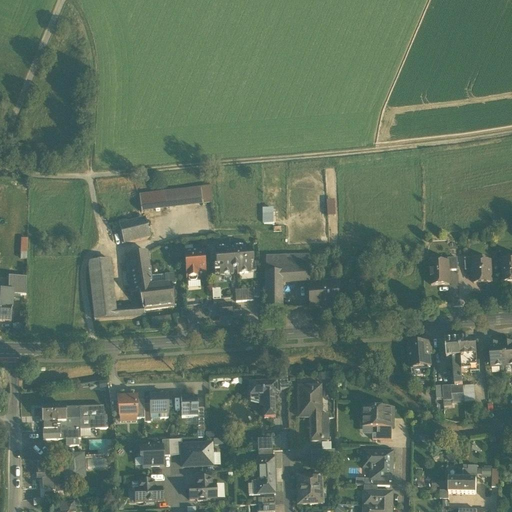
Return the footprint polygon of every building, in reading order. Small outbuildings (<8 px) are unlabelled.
[(201,189),(203,207),(212,206),(210,188),(201,189)] [(163,194),(165,211),(203,207),(201,189),(163,194)] [(139,197),(141,214),(165,211),(163,194),(139,197)] [(334,201),(326,202),(327,218),(335,218),(334,201)] [(263,226),(272,227),(271,211),(262,211),(263,226)] [(119,226),(124,246),(150,239),(145,219),(119,226)] [(219,268),(219,277),(233,276),(233,272),(237,271),(237,275),(251,274),(250,265),(253,265),(251,248),(214,251),(216,268),(219,268)] [(189,282),(190,284),(195,283),(196,282),(196,279),(204,278),(202,252),(184,254),(187,279),(188,279),(189,282)] [(128,257),(134,290),(152,287),(151,278),(147,254),(128,257)] [(265,260),(265,274),(281,274),(281,272),(308,270),(308,258),(265,260)] [(448,264),(449,272),(458,272),(457,260),(448,260),(448,264)] [(465,260),(465,272),(473,272),(473,264),(473,260),(465,260)] [(511,260),(502,261),(504,283),(511,282),(511,260)] [(89,264),(89,266),(95,322),(116,320),(144,318),(143,311),(143,312),(142,308),(115,310),(109,261),(92,263),(90,263),(89,264)] [(473,272),(474,285),(492,284),(491,263),(473,264),(473,272)] [(430,265),(431,287),(449,286),(449,272),(448,264),(430,265)] [(265,310),(282,310),(282,288),(282,284),(309,282),(308,270),(281,272),(281,274),(265,274),(265,310)] [(164,277),(165,286),(175,286),(174,276),(164,277)] [(164,277),(151,278),(152,287),(165,286),(164,277)] [(13,296),(26,296),(26,278),(9,278),(9,292),(13,293),(13,296)] [(308,286),(310,310),(339,308),(337,289),(332,289),(331,284),(309,286),(308,286)] [(176,296),(175,286),(165,286),(152,287),(134,290),(134,295),(136,295),(136,297),(140,297),(142,308),(143,312),(143,311),(174,308),(172,297),(176,296)] [(235,291),(236,303),(254,302),(253,290),(235,291)] [(0,322),(11,323),(13,296),(13,293),(9,292),(0,291),(0,322)] [(218,306),(219,318),(231,317),(230,305),(218,306)] [(209,319),(219,318),(218,306),(208,307),(209,319)] [(150,319),(152,328),(172,325),(170,316),(150,319)] [(475,341),(459,343),(462,373),(470,372),(470,369),(477,369),(475,341)] [(463,387),(462,373),(459,343),(446,344),(447,361),(453,360),(455,386),(451,387),(452,396),(463,395),(463,387)] [(409,347),(411,370),(430,368),(428,345),(409,347)] [(506,369),(504,348),(498,348),(498,346),(490,347),(490,352),(492,370),(499,369),(499,370),(501,372),(503,372),(506,369)] [(278,373),(279,386),(287,385),(287,373),(278,373)] [(106,381),(99,382),(100,389),(107,388),(106,381)] [(277,383),(248,384),(249,396),(258,396),(263,396),(264,407),(264,418),(275,418),(274,395),(277,395),(277,383)] [(288,391),(287,385),(279,386),(279,395),(288,391)] [(463,395),(464,403),(475,402),(474,386),(463,387),(463,395)] [(451,387),(442,387),(436,388),(435,388),(436,400),(443,399),(444,407),(452,407),(452,404),(452,399),(452,396),(451,387)] [(310,443),(318,442),(318,441),(328,441),(328,416),(321,416),(320,388),(298,388),(298,403),(303,403),(304,420),(310,419),(315,419),(315,430),(310,430),(310,443)] [(452,399),(452,404),(464,403),(463,395),(452,396),(452,399)] [(258,396),(249,396),(250,402),(259,405),(258,396)] [(167,397),(149,397),(150,406),(150,415),(160,415),(160,420),(168,419),(167,397)] [(119,417),(136,417),(137,417),(136,402),(136,398),(117,399),(118,410),(119,410),(119,417)] [(197,398),(181,399),(181,418),(186,418),(198,418),(197,409),(197,398)] [(144,401),(136,402),(137,417),(136,417),(136,420),(144,420),(144,406),(144,401)] [(90,429),(106,429),(103,407),(65,408),(66,423),(43,424),(43,431),(59,431),(80,430),(90,429)] [(40,417),(40,424),(43,424),(66,423),(65,408),(41,408),(42,417),(40,417)] [(362,420),(363,422),(365,422),(367,424),(367,428),(373,429),(377,429),(392,429),(392,426),(391,426),(391,419),(393,419),(393,410),(388,410),(363,409),(363,411),(362,413),(362,416),(362,418),(362,420)] [(198,418),(186,418),(186,426),(198,426),(198,418)] [(372,441),(392,442),(392,429),(377,429),(377,435),(373,435),(372,441)] [(80,430),(59,431),(60,440),(65,440),(65,447),(78,446),(78,439),(80,439),(80,437),(80,430)] [(213,430),(205,430),(205,440),(214,439),(213,430)] [(59,431),(43,431),(43,441),(60,440),(59,431)] [(423,436),(418,434),(414,436),(414,441),(418,444),(422,441),(423,436)] [(257,441),(257,452),(272,452),(271,440),(257,441)] [(169,442),(169,458),(181,457),(181,447),(182,447),(181,441),(169,442)] [(211,445),(182,447),(181,447),(181,457),(182,469),(212,467),(212,455),(211,445)] [(143,459),(144,468),(163,467),(162,458),(162,448),(140,449),(140,460),(143,459)] [(311,452),(311,460),(334,459),(334,451),(331,451),(321,451),(311,452)] [(457,459),(451,452),(446,457),(452,464),(457,459)] [(389,482),(392,482),(392,476),(389,476),(389,472),(393,472),(393,454),(364,453),(364,469),(371,469),(370,473),(371,473),(371,481),(389,482)] [(220,455),(212,455),(212,467),(220,467),(220,455)] [(42,476),(43,491),(53,490),(55,490),(54,482),(65,481),(81,480),(80,469),(83,468),(82,458),(63,459),(63,463),(63,469),(51,470),(50,464),(38,465),(38,477),(42,476)] [(89,458),(89,467),(105,468),(105,459),(89,458)] [(143,459),(140,460),(134,460),(135,468),(144,468),(143,459)] [(256,485),(257,495),(262,495),(274,495),(275,495),(273,459),(258,460),(259,483),(256,483),(256,485)] [(334,466),(334,459),(311,460),(311,467),(334,466)] [(468,467),(468,471),(469,471),(469,481),(476,481),(476,467),(468,467)] [(491,469),(482,469),(482,478),(491,478),(491,469)] [(297,477),(298,506),(322,505),(322,495),(318,495),(318,476),(297,477)] [(196,480),(196,489),(212,488),(211,479),(196,480)] [(451,494),(462,494),(462,480),(456,480),(449,480),(449,491),(449,494),(451,494)] [(469,481),(462,480),(462,494),(476,495),(476,481),(469,481)] [(53,490),(54,499),(66,498),(65,481),(54,482),(55,490),(53,490)] [(431,482),(432,489),(440,488),(439,481),(431,482)] [(138,483),(139,491),(154,491),(153,482),(138,483)] [(129,504),(135,503),(134,492),(139,491),(138,483),(131,484),(132,492),(129,492),(129,504)] [(216,488),(216,499),(225,499),(224,485),(216,486),(216,488)] [(257,495),(256,485),(247,485),(248,496),(257,495)] [(216,488),(212,488),(196,489),(189,489),(189,501),(197,500),(197,502),(206,502),(206,500),(216,499),(216,488)] [(162,490),(154,491),(139,491),(134,492),(135,503),(145,503),(145,505),(155,504),(154,502),(162,502),(162,490)] [(440,499),(451,500),(451,494),(449,494),(449,491),(440,491),(440,499)] [(364,493),(364,507),(392,508),(392,494),(377,493),(377,494),(364,493)]
